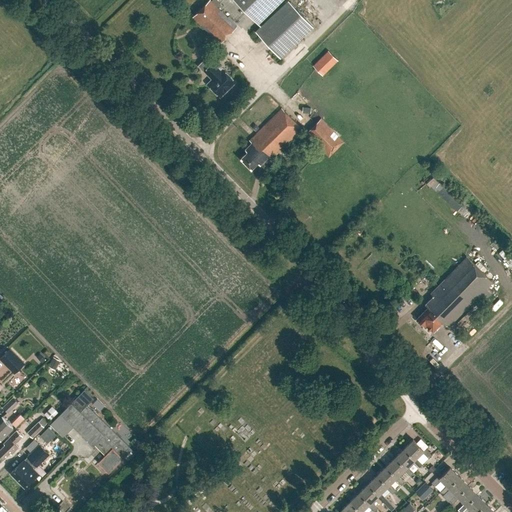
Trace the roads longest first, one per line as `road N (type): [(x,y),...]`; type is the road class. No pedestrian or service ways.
road 1 (residential): [(417,409),(363,345),(324,281),(51,0)]
road 2 (residential): [(312,511),(417,409)]
road 3 (residential): [(511,505),(417,409)]
